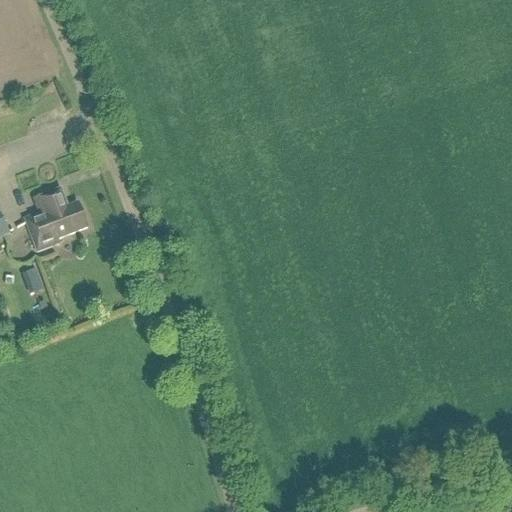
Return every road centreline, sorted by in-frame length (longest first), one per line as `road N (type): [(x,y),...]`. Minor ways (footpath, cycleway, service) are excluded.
road 1 (unclassified): [(234,511),(136,227),(44,0)]
road 2 (tertiary): [(382,511),(511,475)]
